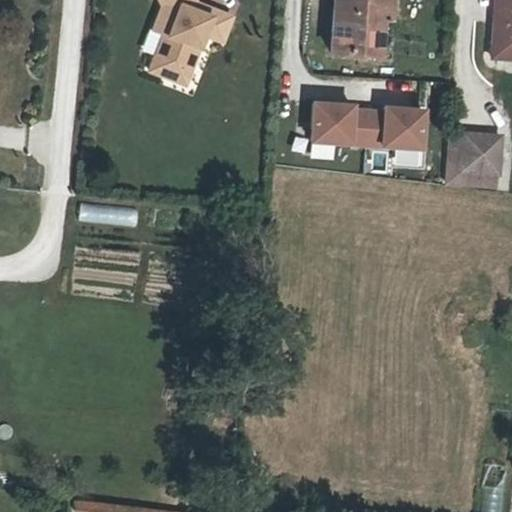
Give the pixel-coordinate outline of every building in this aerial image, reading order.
[(156,0),(148,22),(159,26),(145,64),(162,70),(178,61),(187,37),(194,39),(199,26),(201,20),(219,27),(226,8),(208,0),(188,0),(189,0),(188,0),(156,0)] [(330,0),(328,42),(374,46),(377,2),(387,3),(386,0),(330,0)] [(511,0),(492,0),(488,60),(511,62),(511,0)] [(219,27),(201,20),(199,26),(217,32),(219,27)] [(194,39),(187,37),(178,61),(162,70),(181,76),(194,39)] [(361,145),(363,112),(348,110),(348,105),(309,102),(305,140),(361,145)] [(363,112),(361,145),(417,149),(420,111),(381,108),(380,113),(363,112)] [(493,189),(494,177),(457,174),(460,135),(448,134),(444,184),(493,189)] [(457,174),(494,177),(498,139),(460,135),(457,174)] [(418,166),(419,153),(393,152),(392,165),(418,166)] [(137,223),(137,207),(80,206),(79,222),(137,223)] [(483,511),(506,511),(505,464),(482,465),(483,511)]
